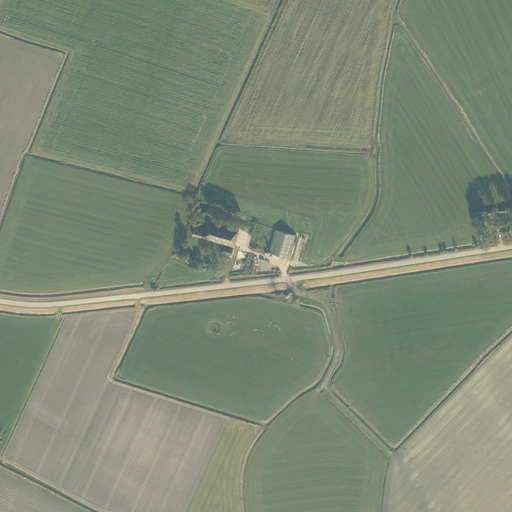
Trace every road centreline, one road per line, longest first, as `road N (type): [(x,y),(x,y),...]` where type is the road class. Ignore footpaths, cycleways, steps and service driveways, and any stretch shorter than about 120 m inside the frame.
road 1 (tertiary): [(0,301),(52,304),(287,279),(511,246)]
road 2 (track): [(391,454),(326,389),(340,359),(329,308),(287,279)]
